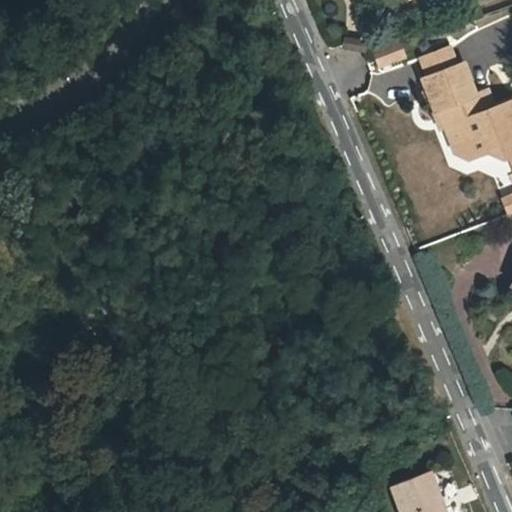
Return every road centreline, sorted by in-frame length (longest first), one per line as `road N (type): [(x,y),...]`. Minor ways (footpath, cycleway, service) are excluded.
road 1 (residential): [(283,0),(502,511)]
road 2 (residential): [(0,107),(80,87),(146,0)]
